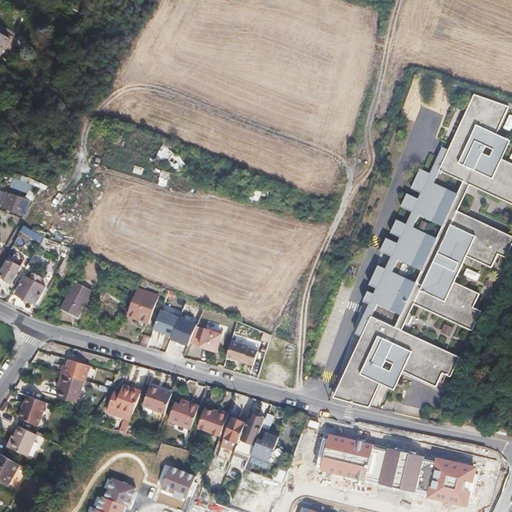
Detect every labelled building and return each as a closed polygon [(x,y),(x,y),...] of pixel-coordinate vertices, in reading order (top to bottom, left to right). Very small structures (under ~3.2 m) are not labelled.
[(0,31),(0,54),(10,38),(0,31)] [(360,340),(332,401),(368,409),(380,385),(393,391),(402,372),(435,388),(442,373),(450,377),(459,358),(402,331),(414,304),(472,330),(481,311),(473,307),(479,293),(455,282),(467,255),(492,267),(498,254),(506,258),(511,245),(511,236),(458,211),(470,185),(511,204),(511,163),(503,159),(511,141),(497,135),(510,107),(474,99),(448,154),(442,151),(430,178),(419,173),(410,192),(421,197),(418,203),(406,197),(400,210),(412,216),(406,228),(396,224),(390,237),(400,241),(397,247),(386,242),(379,255),(391,261),(385,273),(376,268),(367,288),(376,293),(373,298),(367,295),(362,305),(368,308),(355,338),(360,340)] [(178,173),(187,164),(167,146),(159,155),(178,173)] [(22,182),(19,189),(32,194),(35,186),(22,182)] [(7,192),(2,207),(23,214),(25,211),(27,205),(22,203),(24,198),(7,192)] [(289,200),(285,212),(305,220),(313,200),(293,192),(292,194),(285,192),(283,198),(289,200)] [(44,236),(41,243),(67,254),(71,247),(44,236)] [(9,260),(0,275),(12,281),(21,266),(9,260)] [(466,275),(479,280),(482,275),(469,269),(466,275)] [(26,276),(17,293),(36,303),(45,286),(26,276)] [(74,282),(61,306),(78,315),(92,291),(74,282)] [(139,289),(132,306),(136,307),(137,308),(145,311),(145,310),(152,312),(158,296),(139,289)] [(105,296),(99,309),(113,316),(120,302),(105,296)] [(163,309),(154,329),(175,338),(184,318),(163,309)] [(448,324),(444,332),(452,336),(456,328),(448,324)] [(206,329),(201,346),(216,350),(221,334),(206,329)] [(144,334),(139,345),(146,347),(150,336),(144,334)] [(257,350),(231,342),(227,356),(253,364),(257,350)] [(69,359),(65,374),(66,374),(85,379),(86,380),(90,365),(69,359)] [(85,379),(66,374),(59,397),(78,402),(85,379)] [(172,393),(174,390),(152,382),(151,385),(172,393)] [(124,388),(140,394),(142,390),(125,384),(124,388)] [(144,404),(165,412),(172,393),(151,385),(144,404)] [(109,404),(133,413),(140,394),(124,388),(121,395),(114,392),(109,404)] [(47,402),(28,396),(20,419),(38,426),(47,402)] [(169,420),(174,422),(191,428),(197,413),(199,406),(182,400),(180,403),(176,402),(169,420)] [(198,426),(221,435),(229,413),(220,410),(218,413),(205,408),(198,426)] [(245,432),(259,437),(266,418),(252,413),(245,432)] [(266,418),(259,437),(260,438),(253,454),(270,461),(280,437),(269,433),(275,416),(268,413),(266,418)] [(225,437),(239,443),(247,422),(240,419),(233,416),(225,437)] [(172,428),(189,434),(191,428),(174,422),(172,428)] [(38,435),(20,426),(10,447),(28,456),(38,435)] [(477,468),(329,434),(321,470),(468,507),(477,468)] [(306,467),(313,451),(299,446),(293,462),(306,467)] [(19,465),(0,454),(0,481),(8,486),(19,465)] [(279,465),(274,480),(283,483),(289,468),(279,465)] [(186,500),(197,477),(170,467),(161,490),(186,500)] [(123,511),(137,486),(114,477),(95,511),(123,511)]
